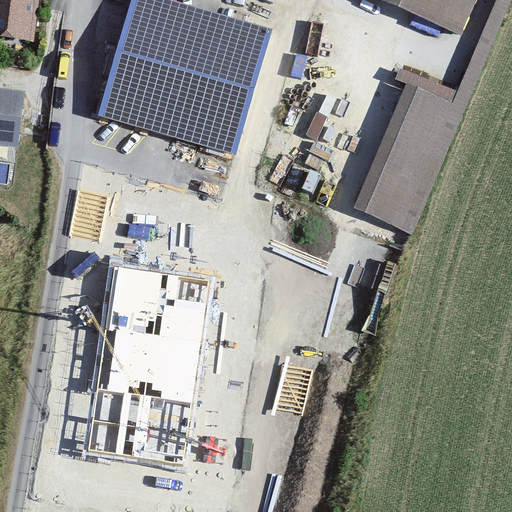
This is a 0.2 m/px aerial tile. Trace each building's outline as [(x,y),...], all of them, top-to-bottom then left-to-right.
[(0,0),(0,42),(30,46),(35,0),(0,0)] [(122,0),(90,120),(231,159),(266,31),(151,0),(122,0)] [(492,0),(449,106),(400,85),(344,215),(408,242),(464,113),(510,0),(492,0)] [(361,0),(454,38),(470,0),(361,0)] [(0,152),(14,154),(19,97),(0,94),(0,152)]
